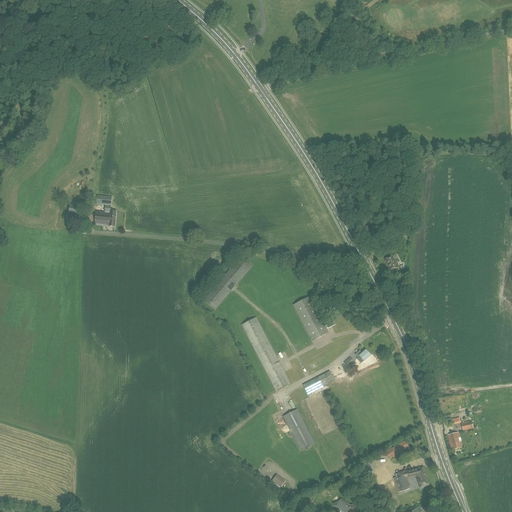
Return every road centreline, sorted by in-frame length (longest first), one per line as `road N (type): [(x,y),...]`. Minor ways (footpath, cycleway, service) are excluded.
road 1 (secondary): [(462,511),(405,344),(324,186),(239,60),(176,0)]
road 2 (track): [(93,198),(107,110),(77,0)]
